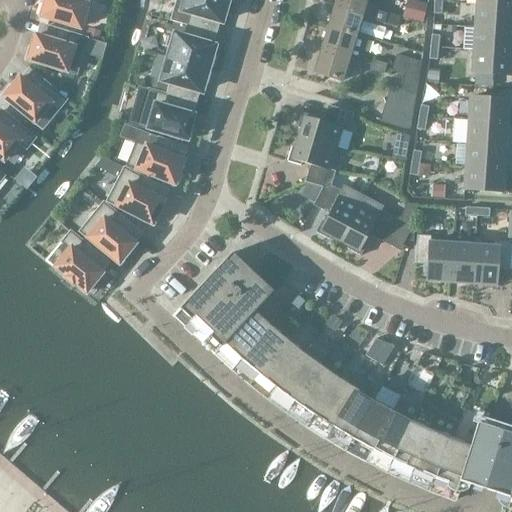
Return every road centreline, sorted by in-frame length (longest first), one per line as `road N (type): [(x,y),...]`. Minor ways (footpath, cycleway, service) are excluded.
road 1 (residential): [(441,511),(382,490),(263,418),(146,316),(138,293),(190,234),(210,196)]
road 2 (residential): [(210,196),(354,291),(452,330),(511,338)]
road 3 (residential): [(210,196),(264,0)]
